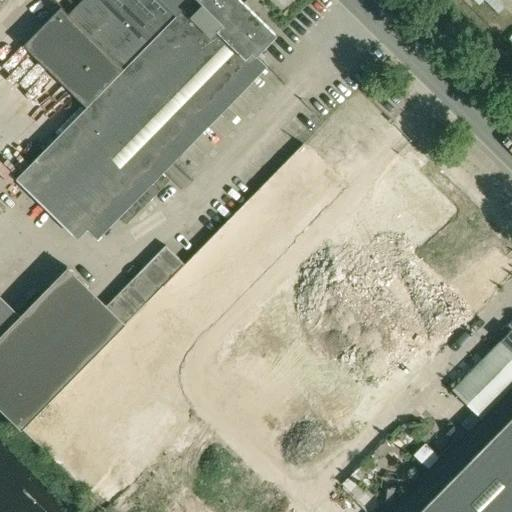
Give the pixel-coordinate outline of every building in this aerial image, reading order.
[(192,0),(176,17),(87,108),(16,180),(45,209),(75,237),(106,205),(126,224),(169,181),(149,161),(254,54),(257,57),(259,55),(277,36),(240,0),(192,0)] [(61,7),(49,19),(23,45),(87,108),(176,17),(158,0),(82,0),(68,15),(61,7)] [(158,0),(176,17),(192,0),(158,0)] [(167,246),(108,305),(126,323),(145,304),(185,264),(167,246)] [(69,267),(21,316),(0,337),(0,407),(22,429),(36,415),(126,323),(108,305),(69,267)] [(0,294),(0,337),(21,316),(0,294)] [(454,390),(484,419),(511,389),(511,330),(454,390)] [(511,511),(511,417),(418,511),(511,511)] [(385,486),(383,500),(396,501),(398,488),(385,486)]
